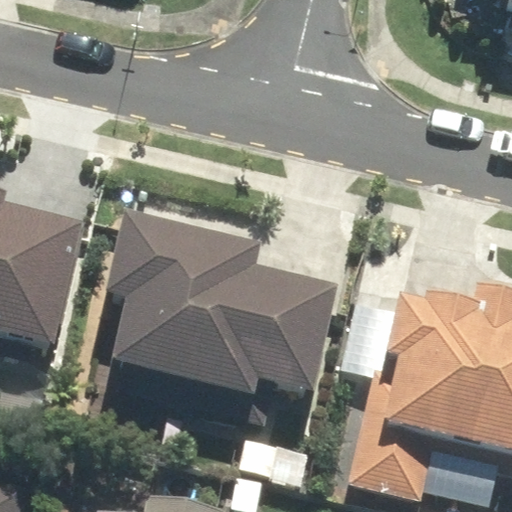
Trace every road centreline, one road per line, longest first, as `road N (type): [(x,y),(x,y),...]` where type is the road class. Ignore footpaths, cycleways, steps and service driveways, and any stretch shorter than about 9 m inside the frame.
road 1 (residential): [(0,56),(285,122)]
road 2 (residential): [(285,122),(511,177)]
road 3 (residential): [(285,122),(312,0)]
